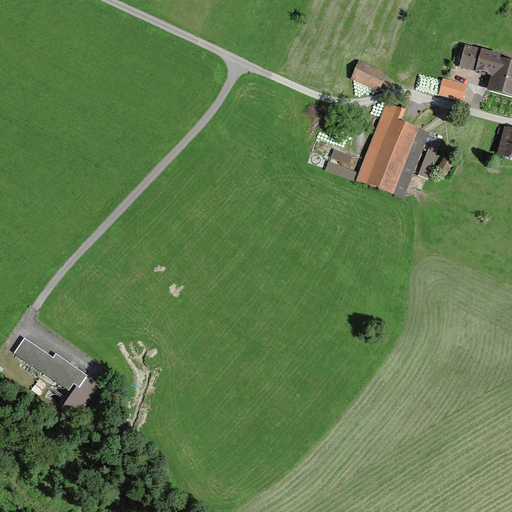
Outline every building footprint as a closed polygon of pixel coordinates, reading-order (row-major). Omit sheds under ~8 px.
[(497,57),(465,49),(459,71),(489,79),(485,96),(511,102),(511,65),(496,62),(497,57)] [(389,76),(359,64),(352,82),(381,93),(389,76)] [(462,103),(466,86),(444,81),(440,98),(462,103)] [(405,110),(386,103),(356,186),(391,198),(393,192),(404,196),(427,135),(400,125),(405,110)] [(511,133),(503,131),(495,159),(511,164),(511,133)] [(355,176),(360,155),(333,148),(328,170),(355,176)] [(447,158),(439,171),(447,176),(455,163),(447,158)] [(101,387),(25,341),(16,356),(74,390),(65,405),(84,416),(101,387)]
